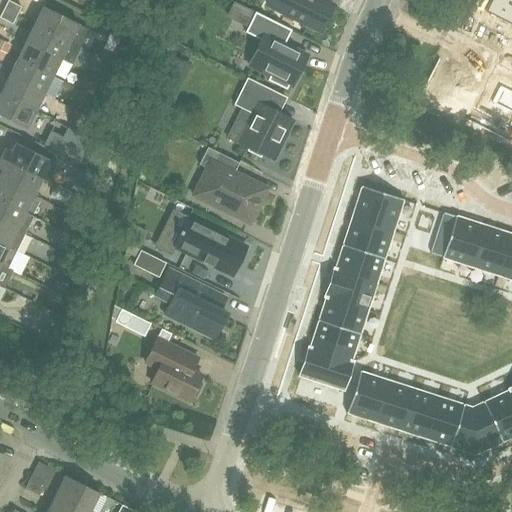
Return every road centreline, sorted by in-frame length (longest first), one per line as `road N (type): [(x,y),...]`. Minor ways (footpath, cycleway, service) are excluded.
road 1 (tertiary): [(208,511),(323,150)]
road 2 (residential): [(511,210),(323,150)]
road 3 (residential): [(368,511),(384,456),(468,485),(511,464)]
road 4 (tertiary): [(197,511),(37,433)]
road 5 (tertiary): [(323,150),(381,0)]
